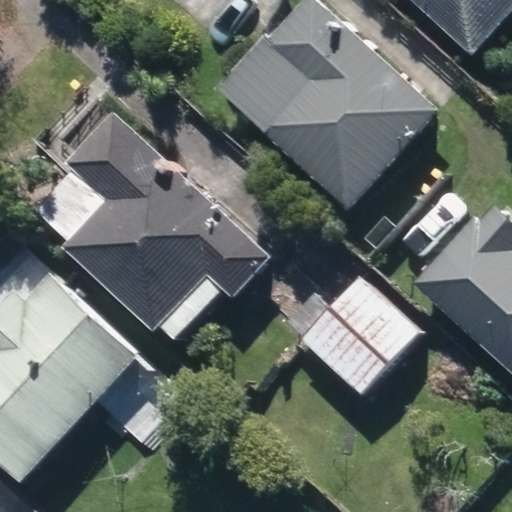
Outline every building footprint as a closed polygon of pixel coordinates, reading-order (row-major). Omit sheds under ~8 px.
[(216,91),(344,206),(433,108),(314,0),(297,0),(262,40),(216,91)] [(511,0),(422,0),(473,45),(511,1),(511,0)] [(176,325),(229,267),(253,290),(291,249),(129,106),(82,157),(124,194),(83,241),(176,325)] [(511,221),(490,201),(415,281),(511,371),(511,221)] [(0,434),(46,475),(162,346),(72,266),(47,295),(31,281),(0,315),(0,434)] [(300,336),(361,395),(421,331),(360,274),(300,336)] [(0,511),(23,511),(0,490),(0,511)]
